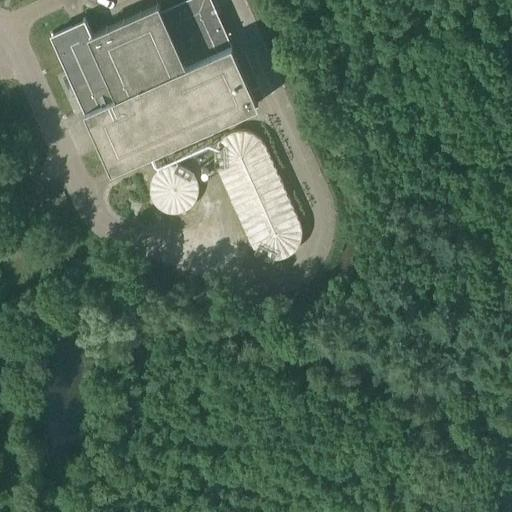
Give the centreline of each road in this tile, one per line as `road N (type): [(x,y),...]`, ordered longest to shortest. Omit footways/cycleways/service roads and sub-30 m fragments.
road 1 (track): [(60,154),(12,276),(16,511)]
road 2 (track): [(84,511),(136,297),(10,297)]
road 3 (track): [(511,336),(450,378),(434,379),(320,332),(277,282)]
